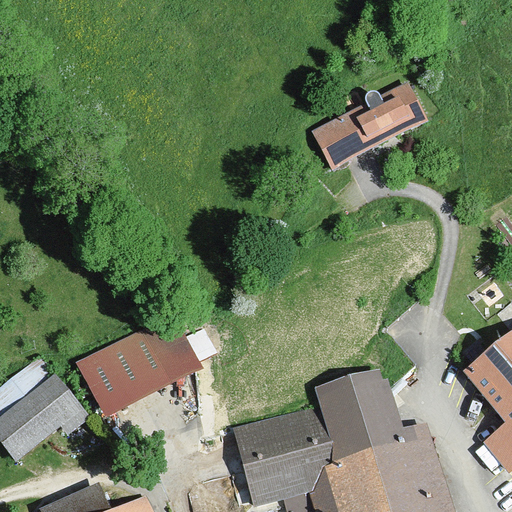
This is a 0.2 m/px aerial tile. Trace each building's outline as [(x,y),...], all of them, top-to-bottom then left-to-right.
[(366,108),(327,128),(327,130),(328,129),(341,156),(327,163),(331,171),(425,122),(407,87),(379,101),(378,99),(377,98),(375,97),(371,96),(369,97),(367,99),(365,101),(365,105),(366,108)] [(171,319),(81,366),(104,410),(194,363),(171,319)] [(511,337),(467,374),(510,427),(486,444),(508,470),(511,467),(511,337)] [(58,383),(39,359),(0,390),(0,439),(17,463),(68,424),(71,429),(86,418),(58,383)] [(322,410),(235,431),(255,506),(312,492),(317,511),(448,511),(428,443),(426,444),(422,432),(395,439),(381,393),(384,392),(377,376),(317,392),(322,410)] [(151,511),(145,499),(129,507),(118,511),(151,511)]
